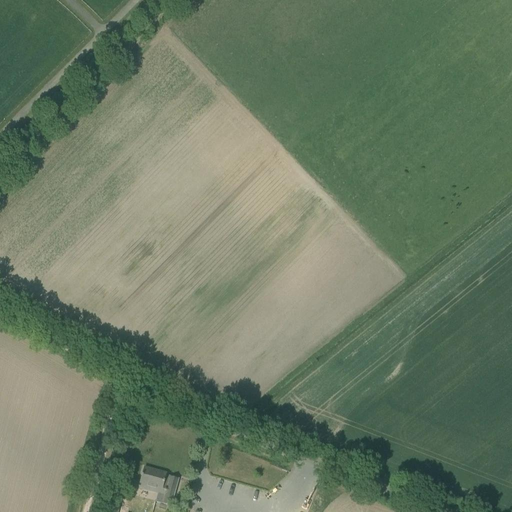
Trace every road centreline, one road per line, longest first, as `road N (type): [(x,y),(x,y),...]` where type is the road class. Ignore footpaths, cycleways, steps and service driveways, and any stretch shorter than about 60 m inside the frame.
road 1 (unclassified): [(434,511),(224,434),(0,305)]
road 2 (track): [(0,167),(168,0)]
road 3 (track): [(74,511),(108,371)]
